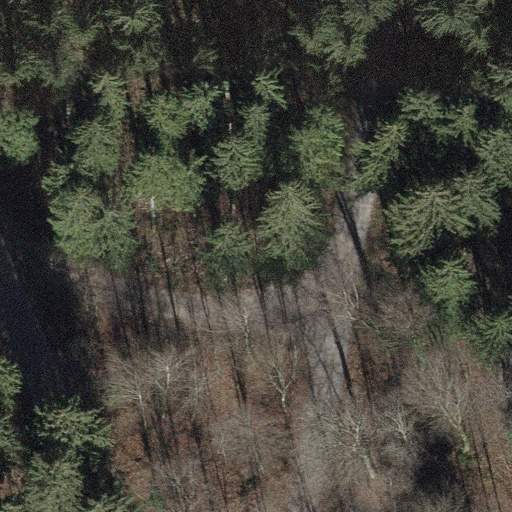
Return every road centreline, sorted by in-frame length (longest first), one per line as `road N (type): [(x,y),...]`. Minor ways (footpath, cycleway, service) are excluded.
road 1 (unclassified): [(320,511),(390,0)]
road 2 (unclassified): [(0,266),(96,511)]
